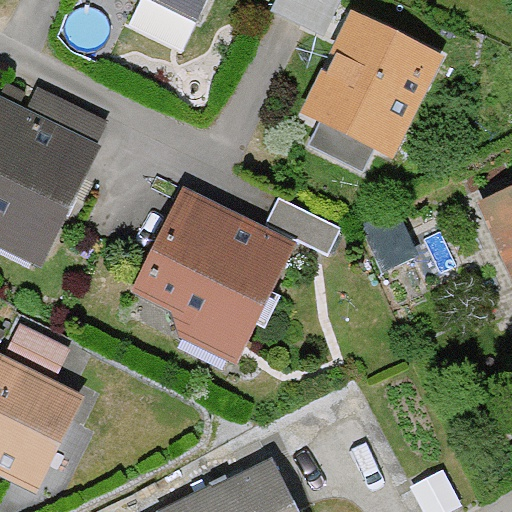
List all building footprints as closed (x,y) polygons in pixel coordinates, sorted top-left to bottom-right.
[(200,0),(144,0),(190,21),(200,0)] [(270,0),(264,15),(319,39),(336,0),(270,0)] [(380,161),(431,60),(345,16),(296,112),(316,122),(302,151),(357,178),(368,155),(380,161)] [(0,248),(34,266),(93,154),(87,150),(98,129),(30,93),(24,105),(0,92),(0,248)] [(511,190),(473,208),(511,297),(511,190)] [(167,320),(171,339),(230,368),(287,251),(176,198),(127,301),(167,320)] [(335,235),(273,207),(261,233),(323,261),(335,235)] [(79,400),(49,385),(63,357),(11,332),(0,354),(0,481),(31,497),(79,400)] [(289,511),(266,463),(162,511),(289,511)]
